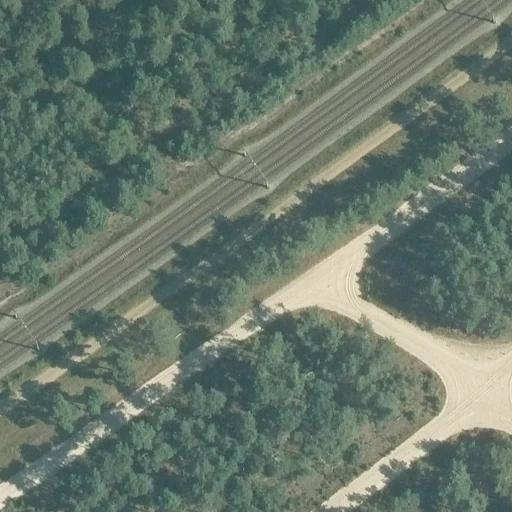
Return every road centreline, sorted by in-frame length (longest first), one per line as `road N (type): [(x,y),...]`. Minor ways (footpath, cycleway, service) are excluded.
road 1 (track): [(0,407),(511,42)]
road 2 (track): [(0,490),(404,216),(511,133)]
road 3 (track): [(511,373),(330,511)]
